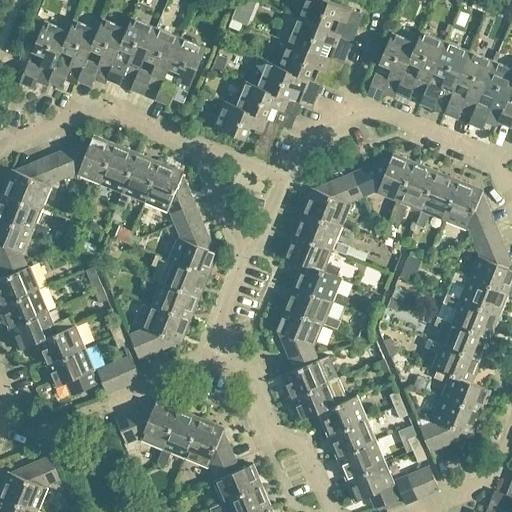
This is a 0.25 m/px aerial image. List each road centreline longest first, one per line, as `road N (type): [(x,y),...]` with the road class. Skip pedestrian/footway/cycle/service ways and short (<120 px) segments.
road 1 (residential): [(326,511),(299,447),(273,437),(246,376),(203,358)]
road 2 (residential): [(4,143),(93,106),(198,148)]
road 3 (residential): [(491,157),(379,112),(342,124)]
road 4 (residential): [(342,124),(390,0)]
